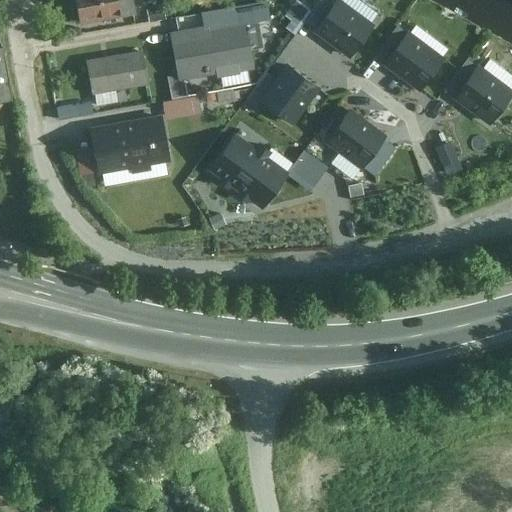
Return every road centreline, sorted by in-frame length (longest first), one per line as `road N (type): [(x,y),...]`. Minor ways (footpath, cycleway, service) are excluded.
road 1 (residential): [(8,0),(44,173),(76,228),(114,257),(204,272),(341,263),(425,246),(511,213)]
road 2 (primary): [(256,348),(359,347),(511,311)]
road 3 (primary): [(73,310),(256,348)]
road 4 (unclassified): [(256,348),(268,511)]
